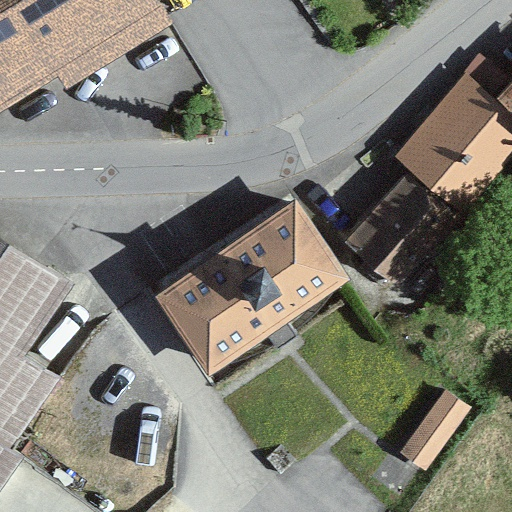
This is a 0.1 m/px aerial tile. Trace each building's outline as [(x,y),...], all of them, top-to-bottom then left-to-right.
[(0,0),(0,108),(170,9),(164,0),(0,0)] [(407,162),(462,209),(511,148),(511,110),(491,92),(461,64),(388,146),(407,162)] [(511,70),(491,92),(511,110),(511,70)] [(397,283),(462,209),(407,162),(342,236),(397,283)] [(205,370),(352,274),(296,188),(149,284),(205,370)] [(0,219),(0,484),(23,451),(3,437),(49,371),(23,353),(78,271),(0,219)] [(475,402),(444,382),(399,450),(429,470),(475,402)]
